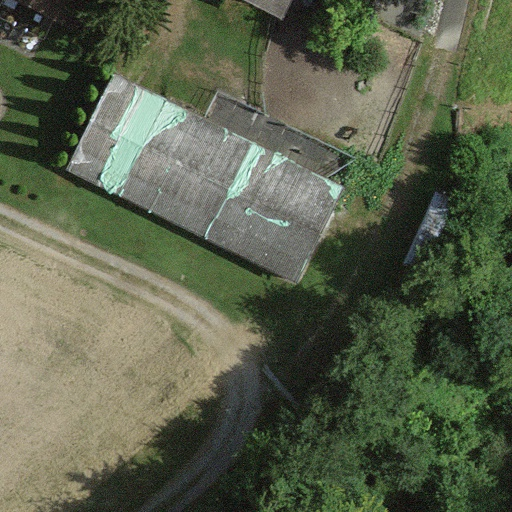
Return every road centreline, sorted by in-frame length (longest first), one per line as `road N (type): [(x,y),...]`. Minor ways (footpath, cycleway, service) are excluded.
road 1 (track): [(457,0),(384,251),(322,354),(151,511)]
road 2 (track): [(0,224),(191,308),(234,358),(249,418)]
